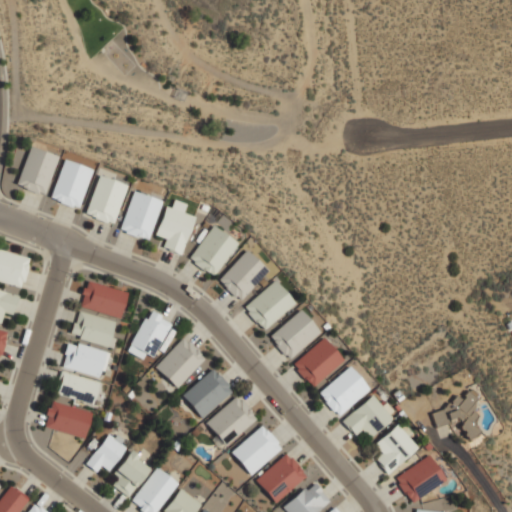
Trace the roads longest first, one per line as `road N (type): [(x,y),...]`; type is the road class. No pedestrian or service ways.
road 1 (residential): [(65,244),(165,282),(195,302),(375,511),(34,463),(15,438),(15,421),(65,244)]
road 2 (residential): [(511,127),(362,144),(356,135)]
